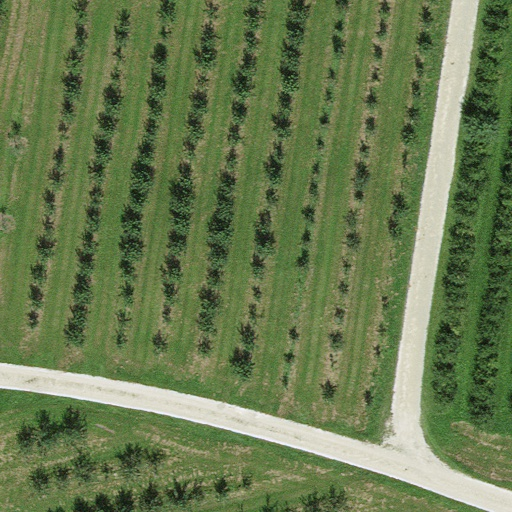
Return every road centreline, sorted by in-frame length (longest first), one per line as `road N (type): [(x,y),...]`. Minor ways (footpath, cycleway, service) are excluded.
road 1 (track): [(511,505),(412,468),(153,400),(0,379)]
road 2 (track): [(412,468),(407,397),(468,0)]
